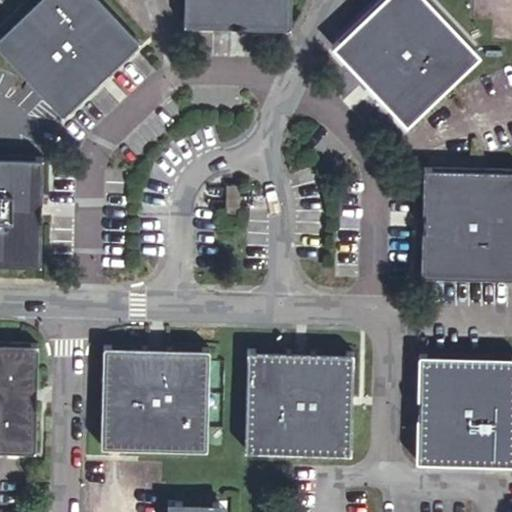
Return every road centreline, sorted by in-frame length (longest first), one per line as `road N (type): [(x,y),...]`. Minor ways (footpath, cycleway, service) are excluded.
road 1 (residential): [(83,304),(89,171),(112,129),(171,78),(291,81)]
road 2 (residential): [(291,81),(354,137),(373,181),(371,313)]
road 3 (unclassified): [(259,149),(217,155),(191,173),(177,208),(172,306)]
road 4 (unclassified): [(276,310),(279,205),(259,149)]
road 5 (residential): [(388,313),(386,475)]
